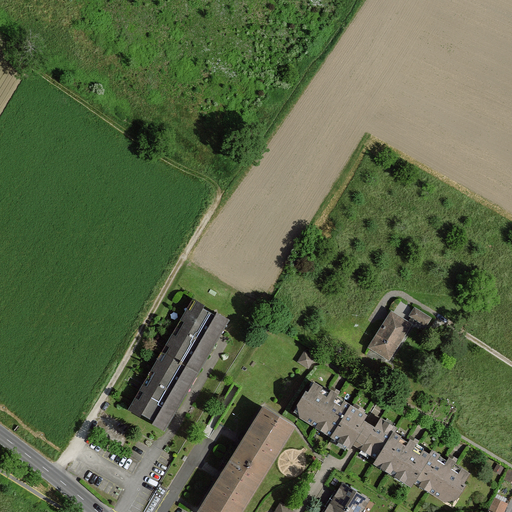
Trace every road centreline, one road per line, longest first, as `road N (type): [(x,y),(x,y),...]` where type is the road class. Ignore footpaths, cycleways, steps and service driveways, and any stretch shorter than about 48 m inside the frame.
road 1 (track): [(56,477),(221,196),(225,163)]
road 2 (tertiary): [(99,511),(0,433)]
